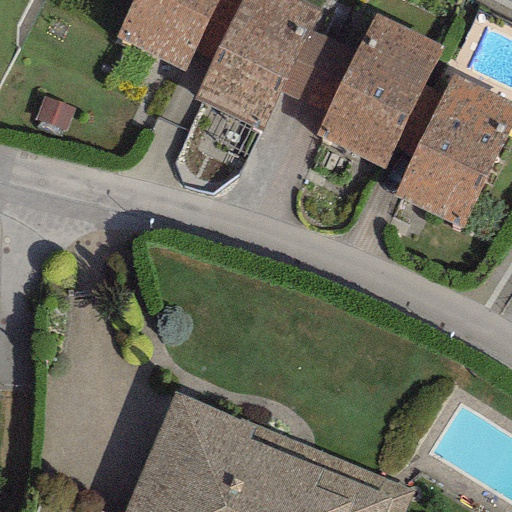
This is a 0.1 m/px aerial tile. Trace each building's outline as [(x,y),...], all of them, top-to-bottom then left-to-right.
[(215,0),(132,0),(113,41),(182,73),(215,0)] [(320,9),(300,0),(238,0),(193,96),(263,129),(281,92),(309,33),(320,9)] [(441,48),(373,16),(354,55),(326,114),(314,137),(382,170),(441,48)] [(354,55),(309,33),(281,92),(326,114),(354,55)] [(511,121),(511,104),(451,75),(392,195),(459,228),(511,121)] [(74,109),(42,98),(33,121),(65,133),(74,109)] [(402,511),(412,489),(172,393),(124,511),(402,511)]
